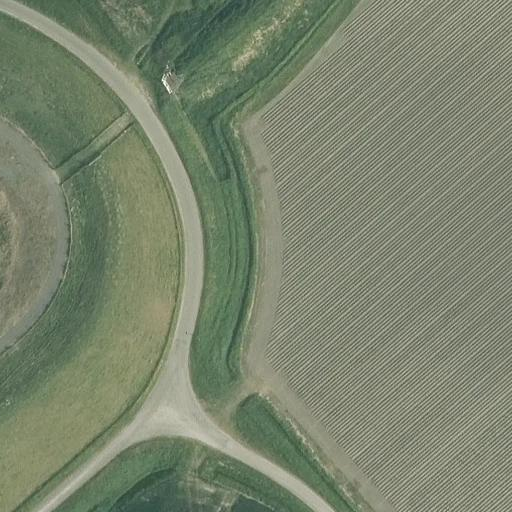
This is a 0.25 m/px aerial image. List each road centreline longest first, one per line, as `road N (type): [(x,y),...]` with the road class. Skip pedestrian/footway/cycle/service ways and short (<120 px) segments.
road 1 (unclassified): [(165,405),(194,310),(196,248),(172,155),(107,70),(58,30),(0,2)]
road 2 (unclassified): [(320,511),(165,405)]
road 3 (unclassified): [(46,511),(165,405)]
